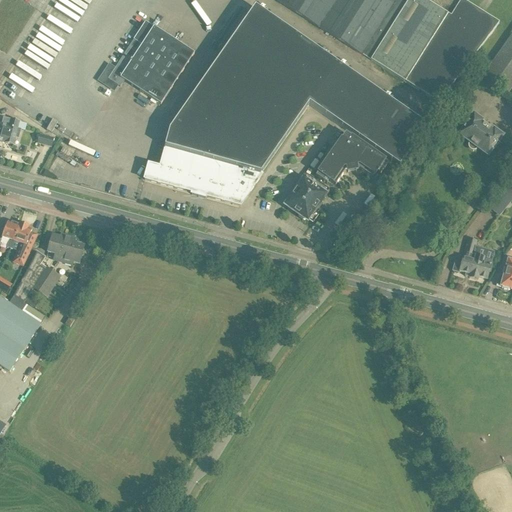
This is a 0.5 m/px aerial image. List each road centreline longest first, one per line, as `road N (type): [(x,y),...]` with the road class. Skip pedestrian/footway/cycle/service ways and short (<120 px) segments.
road 1 (tertiary): [(511,325),(0,183)]
road 2 (unknown): [(270,0),(377,76)]
